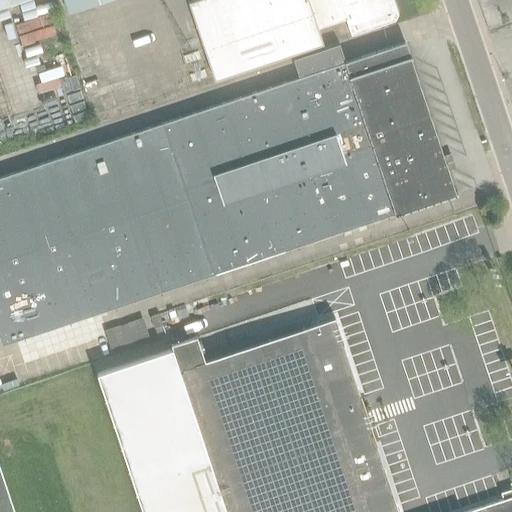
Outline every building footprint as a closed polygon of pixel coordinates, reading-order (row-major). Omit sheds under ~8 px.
[(65,0),(70,14),(89,8),(98,4),(110,0),(65,0)] [(351,35),(394,21),(397,15),(392,0),(197,0),(189,3),(215,81),(319,46),(314,30),(346,20),(351,35)] [(406,42),(0,177),(0,341),(1,345),(394,215),(394,216),(457,195),(456,193),(455,193),(448,173),(446,174),(441,159),(443,158),(410,59),(411,59),(406,42)] [(176,310),(179,319),(188,317),(185,307),(176,310)] [(150,317),(154,328),(162,325),(158,314),(150,317)] [(97,374),(142,511),(511,511),(511,492),(502,496),(503,499),(465,511),(396,511),(377,452),(360,401),(333,321),(335,320),(334,318),(205,361),(197,337),(171,345),(172,349),(97,374)] [(387,392),(360,401),(377,452),(404,442),(387,392)] [(0,511),(14,511),(0,470),(0,511)]
